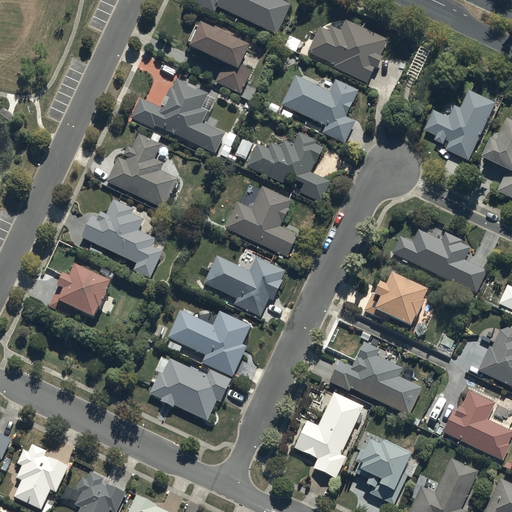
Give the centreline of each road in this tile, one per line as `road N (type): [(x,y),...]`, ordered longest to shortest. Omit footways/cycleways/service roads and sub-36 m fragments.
road 1 (residential): [(224,484),(366,194),(394,166)]
road 2 (residential): [(0,280),(130,0)]
road 3 (residential): [(224,484),(0,377)]
road 4 (residential): [(394,166),(417,189),(511,234)]
